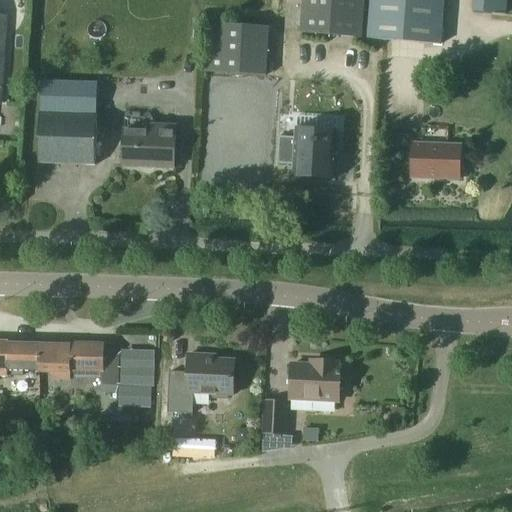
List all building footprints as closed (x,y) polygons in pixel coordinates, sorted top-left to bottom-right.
[(361,39),(363,0),(302,0),(300,34),(361,39)] [(440,46),(443,0),(370,0),(367,39),(440,46)] [(505,15),(505,0),(473,0),(473,13),(505,15)] [(265,76),(269,27),(208,22),(204,73),(265,76)] [(95,166),(96,121),(97,84),(41,82),(38,164),(95,166)] [(174,163),(176,127),(151,126),(151,132),(123,130),(123,145),(122,167),(151,168),(151,162),(174,163)] [(279,137),(277,164),(293,165),(292,177),(313,178),(316,131),(295,129),(295,138),(279,137)] [(316,131),(313,178),(334,179),(337,132),(316,131)] [(411,178),(459,179),(460,146),(412,145),(411,178)] [(39,371),(39,343),(0,341),(0,376),(8,377),(8,376),(23,376),(23,370),(39,371)] [(39,343),(39,371),(53,371),(53,378),(69,379),(69,377),(70,344),(39,343)] [(103,345),(70,344),(69,377),(88,378),(88,385),(117,385),(118,351),(103,350),(103,345)] [(152,386),(153,353),(122,352),(121,403),(148,404),(148,386),(152,386)] [(169,372),(167,413),(192,414),(193,394),(211,394),(213,399),(226,399),(228,395),(232,395),(234,361),(206,359),(206,355),(188,355),(187,373),(169,372)] [(337,367),(337,362),(311,361),(311,366),(291,365),(289,399),(338,401),(339,392),(343,391),(344,379),(340,377),(340,368),(337,367)] [(283,435),(285,403),(265,402),(263,434),(283,435)] [(167,440),(166,449),(178,450),(178,440),(167,440)]
